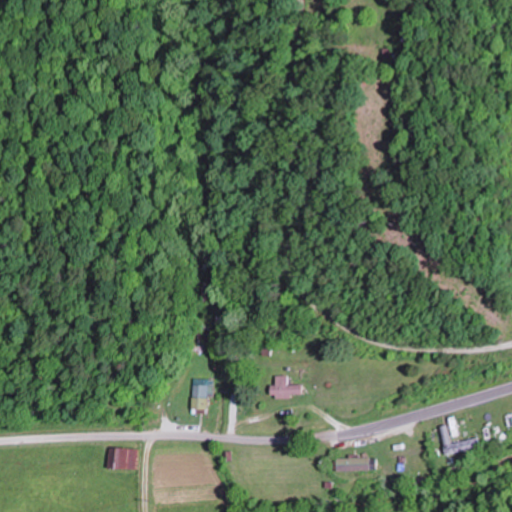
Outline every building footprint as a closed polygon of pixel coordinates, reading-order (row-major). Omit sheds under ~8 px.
[(208,332),(195,333),(195,341),(208,340),(208,332)] [(288,385),(288,376),(276,376),(276,386),(271,386),(271,397),(303,397),(303,385),(288,385)] [(207,381),(191,381),(191,412),(207,412),(207,381)] [(480,445),(479,437),(443,445),(445,453),(480,445)] [(108,468),(136,468),(136,448),(108,448),(108,468)] [(378,471),(378,458),(338,458),(338,471),(378,471)]
